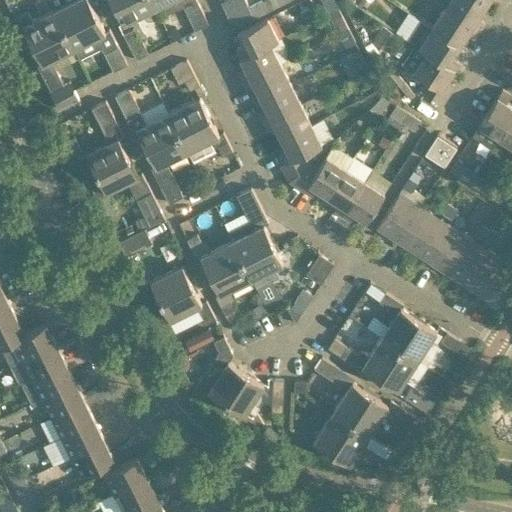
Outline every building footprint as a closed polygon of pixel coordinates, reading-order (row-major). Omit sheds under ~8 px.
[(89,0),(70,0),(54,8),(64,27),(96,11),(89,0)] [(123,22),(155,6),(151,0),(118,0),(113,2),(123,22)] [(151,0),(155,6),(166,0),(180,0),(195,29),(208,22),(197,0),(151,0)] [(245,0),(222,0),(221,1),(233,26),(253,16),(248,6),(245,0)] [(261,0),(260,0),(248,6),(253,16),(266,9),(261,0)] [(477,16),(485,5),(476,0),(447,0),(444,6),(479,29),(485,21),(477,16)] [(479,29),(444,6),(432,25),(460,43),(467,32),(474,37),(479,29)] [(64,27),(54,8),(33,19),(28,10),(13,17),(19,27),(23,25),(32,43),(64,27)] [(120,49),(114,37),(110,28),(105,31),(96,11),(64,27),(74,46),(80,57),(101,47),(106,56),(120,49)] [(341,13),(332,18),(338,31),(348,26),(341,13)] [(278,38),(267,16),(237,31),(243,44),(236,48),(240,56),(270,41),(270,42),(278,38)] [(420,18),(407,37),(415,43),(455,67),(460,59),(452,55),(460,43),(432,25),(420,18)] [(383,25),(372,40),(387,50),(397,35),(383,25)] [(355,40),(348,26),(338,31),(345,45),(355,40)] [(74,46),(64,27),(32,43),(41,61),(37,64),(60,108),(79,99),(74,88),(67,91),(51,58),(74,46)] [(138,37),(133,27),(123,33),(136,59),(148,52),(140,36),(138,37)] [(280,61),(270,42),(270,41),(240,56),(246,68),(238,72),(243,80),(280,61)] [(415,43),(403,61),(414,68),(414,69),(426,77),(420,87),(443,102),(455,83),(447,78),(451,73),(455,67),(415,43)] [(369,67),(362,54),(352,59),(359,72),(369,67)] [(200,84),(186,58),(170,66),(179,83),(184,80),(189,89),(200,84)] [(280,61),(243,80),(247,89),(255,85),(261,97),(290,82),(280,61)] [(369,67),(359,72),(366,85),(375,80),(369,67)] [(263,121),(301,102),(290,82),(261,97),(267,109),(259,112),(263,121)] [(178,130),(168,111),(146,122),(129,87),(115,94),(133,130),(137,128),(146,146),(178,130)] [(499,135),(511,114),(511,104),(506,100),(510,93),(502,87),(479,123),(499,135)] [(209,114),(200,95),(168,111),(178,130),(209,114)] [(383,95),(370,109),(381,116),(390,100),(383,95)] [(86,176),(128,155),(119,137),(123,134),(105,99),(91,106),(109,141),(77,157),(86,176)] [(281,138),(311,122),(301,102),(263,121),(268,130),(275,126),(281,138)] [(396,103),(385,119),(398,127),(402,121),(408,111),(396,103)] [(415,129),(421,120),(408,111),(402,121),(415,129)] [(210,138),(219,133),(209,114),(178,130),(187,149),(194,162),(216,150),(210,138)] [(511,144),(511,114),(499,135),(511,144)] [(322,143),(311,122),(281,138),(287,149),(279,153),(283,161),(280,163),(289,180),(310,161),(305,152),(322,143)] [(187,149),(178,130),(146,146),(155,164),(151,166),(169,202),(183,194),(166,160),(187,149)] [(457,145),(438,132),(437,132),(425,151),(444,164),(457,145)] [(228,141),(218,146),(222,155),(233,150),(228,141)] [(328,195),(345,166),(327,154),(318,167),(310,161),(289,180),(312,195),(316,187),(328,195)] [(137,173),(128,155),(86,176),(96,195),(127,179),(137,198),(152,190),(147,180),(146,180),(141,171),(137,173)] [(462,176),(469,167),(456,158),(450,168),(462,176)] [(365,178),(345,166),(328,195),(339,202),(334,209),(342,214),(365,178)] [(411,191),(417,181),(409,176),(403,185),(411,191)] [(489,193),(495,184),(482,176),(476,185),(489,193)] [(366,219),(384,191),(365,178),(342,214),(350,220),(355,212),(366,219)] [(495,184),(489,193),(501,201),(507,192),(495,184)] [(269,221),(264,211),(251,186),(236,193),(249,219),(228,229),(233,238),(232,238),(242,257),(273,241),(264,223),(269,221)] [(152,190),(137,198),(144,213),(150,224),(165,216),(159,206),(152,190)] [(396,239),(420,203),(399,190),(376,226),(396,239)] [(443,212),(449,202),(441,197),(435,206),(443,212)] [(452,217),(458,208),(449,202),(443,212),(452,217)] [(417,253),(440,217),(420,203),(396,239),(417,253)] [(437,266),(460,230),(440,217),(417,253),(437,266)] [(484,238),(490,229),(481,223),(475,232),(484,238)] [(145,226),(136,231),(118,240),(125,254),(143,245),(152,241),(145,226)] [(492,243),(498,234),(490,229),(484,238),(492,243)] [(457,279),(481,243),(460,230),(437,266),(457,279)] [(197,233),(187,238),(192,248),(202,242),(197,233)] [(242,257),(232,238),(201,254),(210,273),(242,257)] [(283,261),(273,241),(242,257),(252,276),(256,285),(260,283),(278,274),(273,265),(283,261)] [(478,292),(501,257),(481,243),(457,279),(478,292)] [(309,270),(324,280),(337,260),(322,250),(309,270)] [(252,276),(242,257),(210,273),(220,292),(252,276)] [(498,305),(511,283),(511,264),(501,257),(478,292),(498,305)] [(192,282),(183,264),(183,263),(140,285),(150,304),(160,299),(192,282)] [(202,301),(192,282),(160,299),(170,318),(202,301)] [(289,310),(295,322),(312,295),(302,289),(289,310)] [(399,346),(419,317),(402,306),(404,302),(385,290),(385,291),(379,300),(388,306),(387,307),(388,308),(383,316),(382,321),(388,324),(382,335),(399,346)] [(0,320),(15,313),(5,293),(0,295),(0,320)] [(230,298),(220,303),(225,313),(235,308),(230,298)] [(248,308),(253,318),(267,311),(266,309),(262,301),(248,308)] [(211,308),(200,313),(205,323),(216,318),(211,308)] [(25,332),(15,313),(0,320),(0,345),(12,339),(12,338),(25,332)] [(430,338),(437,328),(419,317),(399,346),(417,358),(426,363),(438,344),(430,338)] [(46,321),(25,332),(12,338),(12,339),(13,338),(23,357),(56,340),(46,321)] [(208,328),(186,340),(190,349),(191,349),(213,338),(208,328)] [(450,346),(456,336),(447,330),(441,340),(450,346)] [(229,344),(224,334),(213,339),(218,349),(229,344)] [(380,376),(399,346),(382,335),(369,354),(360,348),(358,352),(334,336),(327,346),(360,368),(363,365),(380,376)] [(66,360),(56,340),(23,357),(32,377),(66,360)] [(417,358),(399,346),(380,376),(398,388),(405,378),(413,383),(426,363),(417,358)] [(351,421),(371,391),(353,380),(355,376),(322,355),(315,367),(347,388),(333,409),(351,421)] [(227,400),(246,370),(228,359),(215,379),(204,372),(195,386),(206,393),(204,395),(221,410),(227,401),(227,400)] [(75,379),(66,360),(32,377),(42,396),(75,379)] [(264,382),(246,370),(227,400),(227,401),(245,412),(264,382)] [(85,399),(75,379),(42,396),(52,415),(85,399)] [(305,390),(306,379),(294,379),(294,390),(305,390)] [(411,386),(404,396),(413,402),(420,393),(411,386)] [(382,410),(388,402),(371,391),(351,421),(369,432),(383,411),(382,410)] [(95,418),(85,399),(52,415),(61,435),(95,418)] [(272,400),(271,411),(283,411),(283,400),(272,400)] [(400,405),(392,417),(405,426),(415,432),(423,420),(400,405)] [(332,450),(351,421),(333,409),(314,439),(332,450)] [(104,438),(95,418),(61,435),(71,454),(104,438)] [(350,462),(361,445),(369,432),(351,421),(332,450),(350,462)] [(114,458),(104,438),(71,454),(81,474),(114,458)] [(395,463),(402,454),(392,447),(386,457),(395,463)] [(137,455),(119,464),(104,471),(114,491),(147,475),(137,455)] [(9,473),(14,482),(25,477),(20,467),(9,473)] [(157,494),(147,475),(114,491),(124,511),(157,494)] [(30,486),(25,477),(14,482),(18,492),(30,486)] [(0,487),(0,498),(10,494),(6,484),(0,487)] [(15,503),(10,494),(0,498),(0,502),(3,509),(15,503)] [(165,511),(157,494),(124,511),(165,511)] [(58,507),(60,511),(71,511),(74,511),(69,501),(58,507)]
